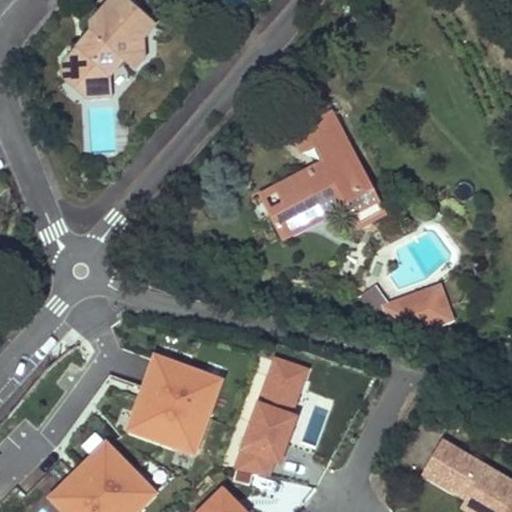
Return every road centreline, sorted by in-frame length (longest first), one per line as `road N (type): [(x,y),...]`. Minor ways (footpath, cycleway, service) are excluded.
road 1 (residential): [(80,269),(305,0)]
road 2 (residential): [(80,269),(128,293),(410,367)]
road 3 (residential): [(0,93),(54,231),(80,269)]
road 4 (residential): [(410,367),(355,471),(349,511)]
road 5 (residential): [(0,371),(80,269)]
